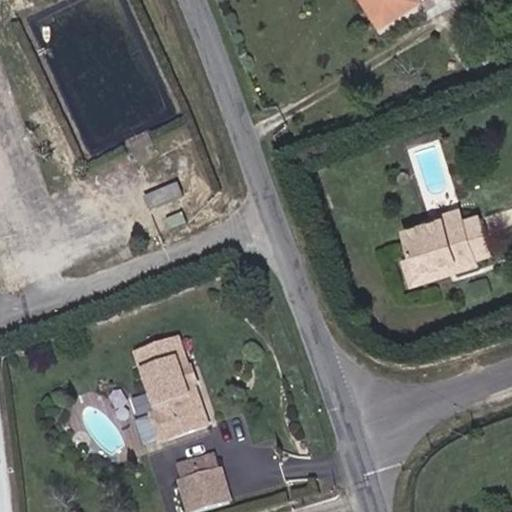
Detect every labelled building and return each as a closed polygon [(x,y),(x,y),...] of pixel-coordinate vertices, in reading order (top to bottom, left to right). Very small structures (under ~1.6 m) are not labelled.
[(373,0),(360,7),(375,35),(409,16),(399,0),(373,0)] [(442,227),(460,222),(455,209),(438,214),(441,222),(442,227)] [(477,217),(460,222),(442,227),(441,222),(402,234),(409,259),(415,277),(454,265),(457,275),(475,269),(472,260),(489,254),(477,217)] [(408,290),(457,275),(454,265),(415,277),(409,259),(399,263),(408,290)] [(207,423),(183,337),(142,349),(161,408),(154,410),(162,436),(207,423)] [(162,436),(154,410),(137,415),(144,441),(162,436)] [(179,464),(183,479),(223,469),(219,454),(179,464)] [(195,511),(232,503),(223,469),(183,479),(191,511),(195,511)]
